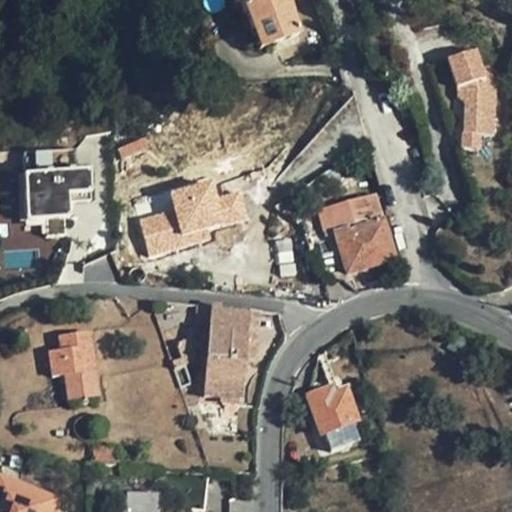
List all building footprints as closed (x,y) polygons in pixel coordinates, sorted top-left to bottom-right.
[(293,34),(283,0),(237,0),(251,46),(293,34)] [(463,104),(464,135),(479,135),(494,135),(495,85),(491,75),(484,78),(481,67),(475,50),(446,61),(457,91),(457,98),(458,98),(459,98),(460,98),(460,99),(461,99),(461,100),(462,100),(463,102),(463,103),(463,104)] [(481,67),(484,78),(491,75),(488,65),(481,67)] [(479,135),(464,135),(463,149),(478,150),(479,135)] [(119,158),(143,147),(138,138),(115,149),(119,158)] [(74,170),(73,150),(22,154),(24,175),(74,170)] [(104,188),(0,210),(0,230),(9,271),(116,247),(104,188)] [(376,195),(329,209),(338,241),(348,274),(395,260),(376,195)] [(202,218),(185,201),(160,224),(154,218),(133,238),(141,246),(145,242),(161,258),(202,218)] [(338,241),(329,209),(314,214),(322,244),(338,241)] [(243,398),(250,309),(202,305),(200,324),(210,325),(204,395),(243,398)] [(179,354),(170,358),(174,367),(183,364),(195,360),(192,350),(199,347),(192,326),(182,329),(186,337),(175,341),(179,354)] [(90,333),(66,336),(68,351),(61,352),(49,354),(51,376),(64,374),(67,400),(74,399),(75,406),(95,403),(94,396),(100,395),(90,333)] [(68,351),(66,336),(58,337),(61,352),(68,351)] [(358,440),(353,423),(355,422),(345,390),(333,394),(330,389),(307,397),(319,435),(325,433),(330,450),(358,440)] [(95,448),(95,464),(120,465),(120,449),(95,448)] [(0,511),(1,511),(52,511),(58,498),(0,477),(0,511)] [(158,511),(160,493),(125,491),(123,511),(158,511)]
